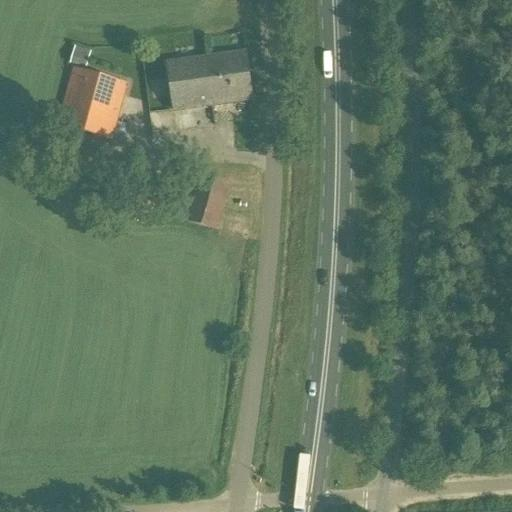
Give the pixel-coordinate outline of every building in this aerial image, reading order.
[(75,46),(69,64),(87,69),(92,51),(75,46)] [(170,87),(249,77),(246,52),(167,62),(170,87)] [(112,140),(128,84),(74,68),(58,124),(112,140)] [(249,77),(170,87),(174,112),(252,102),(249,77)] [(114,212),(146,226),(164,187),(132,173),(114,212)] [(191,202),(186,221),(185,222),(217,232),(231,183),(200,173),(191,202)] [(120,192),(126,182),(114,175),(108,186),(120,192)]
